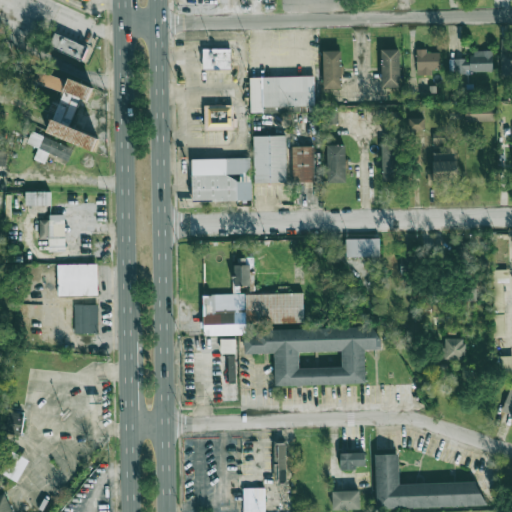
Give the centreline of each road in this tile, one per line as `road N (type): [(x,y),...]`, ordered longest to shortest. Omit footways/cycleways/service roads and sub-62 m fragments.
road 1 (primary): [(166,511),(157,0)]
road 2 (residential): [(122,24),(511,14)]
road 3 (residential): [(128,425),(400,417),(511,450)]
road 4 (residential): [(161,225),(511,215)]
road 5 (primary): [(122,24),(127,342)]
